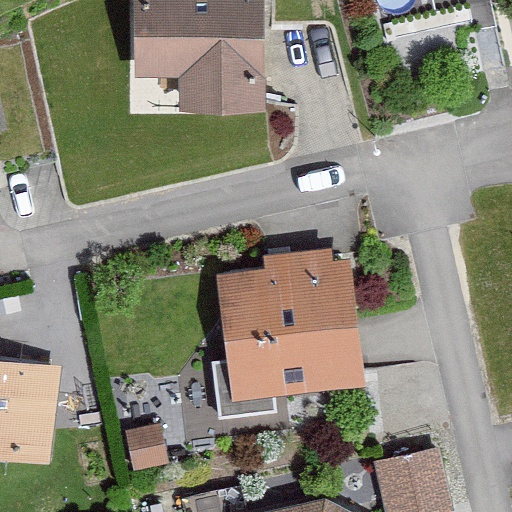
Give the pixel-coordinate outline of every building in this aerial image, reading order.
[(265,0),(129,0),(131,113),(266,111),(265,0)] [(349,247),(217,260),(230,399),(362,386),(349,247)] [(55,363),(0,358),(0,453),(47,458),(55,363)] [(442,446),(379,458),(389,511),(431,511),(454,508),(442,446)] [(352,511),(322,495),(251,511),(352,511)]
